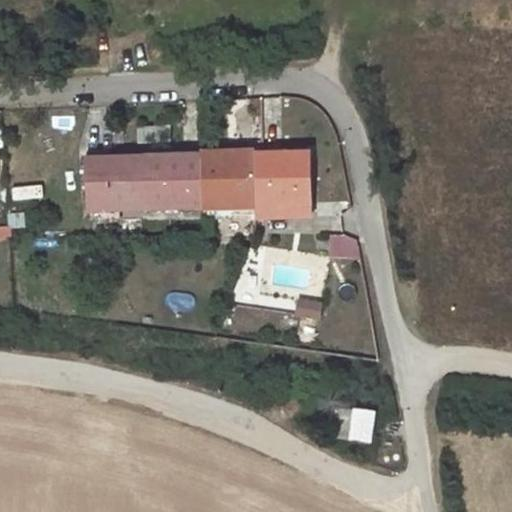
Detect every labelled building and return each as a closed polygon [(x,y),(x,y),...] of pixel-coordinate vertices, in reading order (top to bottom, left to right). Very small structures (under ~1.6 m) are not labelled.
[(263,209),(263,211),(311,210),(310,154),(258,155),(263,209)] [(211,198),(211,212),(263,211),(263,209),(258,155),(208,157),(208,159),(211,198)] [(208,157),(83,159),(84,215),(211,212),(211,198),(208,159),(208,157)] [(263,211),(264,221),(311,220),(311,210),(263,211)] [(332,239),(332,260),(361,261),(358,244),(343,239),(332,239)] [(290,326),(317,335),(325,306),(298,298),(290,326)] [(371,435),(348,430),(345,449),(369,454),(371,435)]
